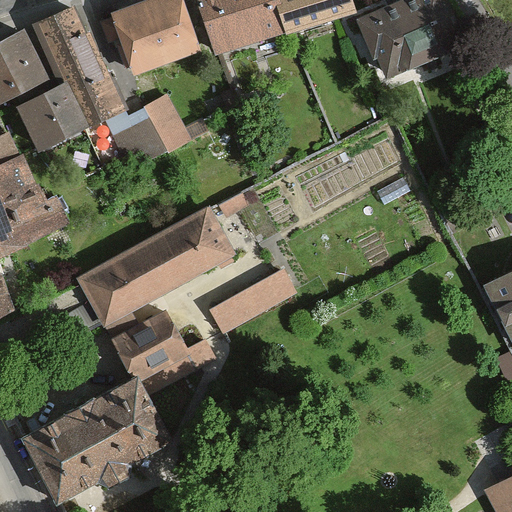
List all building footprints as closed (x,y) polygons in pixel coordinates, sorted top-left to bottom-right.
[(185,0),(148,0),(116,11),(136,71),(202,49),(185,0)] [(279,0),(198,0),(220,60),(291,35),(279,0)] [(358,0),(288,0),(296,30),(361,10),(358,0)] [(444,0),(418,0),(360,28),(389,89),(469,51),(444,0)] [(66,81),(20,106),(42,151),(86,130),(106,121),(123,157),(139,150),(150,161),(171,152),(193,139),(167,93),(144,106),(147,112),(132,120),(127,110),(131,107),(77,5),(38,22),(66,81)] [(29,27),(0,41),(0,105),(26,93),(53,79),(29,27)] [(0,169),(21,161),(0,125),(0,169)] [(21,161),(0,169),(0,331),(28,320),(4,262),(55,241),(21,161)] [(511,165),(499,175),(511,192),(511,165)] [(214,214),(81,285),(114,335),(163,309),(242,267),(214,214)] [(288,262),(211,309),(234,346),(310,299),(288,262)] [(511,274),(483,288),(511,351),(511,274)] [(163,309),(114,335),(137,378),(146,394),(218,356),(204,330),(181,343),(163,309)] [(137,378),(21,440),(60,511),(178,449),(146,394),(137,378)] [(511,511),(511,480),(485,495),(493,511),(511,511)]
